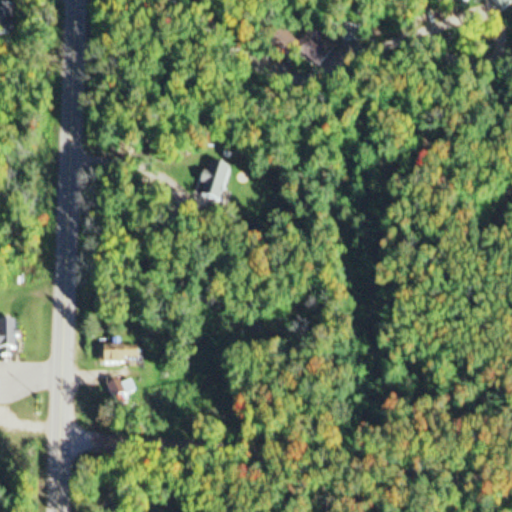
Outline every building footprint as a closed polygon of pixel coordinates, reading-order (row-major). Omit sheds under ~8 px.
[(511,11),(511,0),(495,0),(507,15),(511,11)] [(328,68),(340,48),(317,34),(305,54),(328,68)] [(237,172),(216,165),(205,199),(226,206),(237,172)] [(19,324),(0,323),(0,351),(6,352),(6,358),(19,358),(19,324)] [(103,367),(142,366),(142,350),(103,350),(103,367)] [(118,412),(133,407),(130,397),(139,394),(135,381),(111,388),(118,412)]
